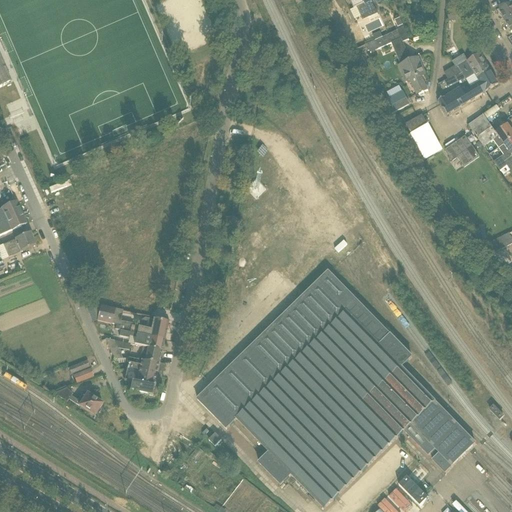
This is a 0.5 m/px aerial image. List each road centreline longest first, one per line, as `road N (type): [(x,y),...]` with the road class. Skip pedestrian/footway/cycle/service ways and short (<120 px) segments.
road 1 (unclassified): [(168,409),(243,26),(239,0)]
road 2 (unclassified): [(168,409),(145,417),(124,406),(0,128)]
